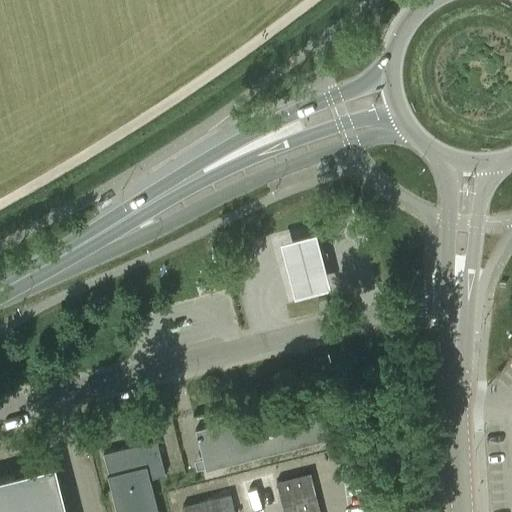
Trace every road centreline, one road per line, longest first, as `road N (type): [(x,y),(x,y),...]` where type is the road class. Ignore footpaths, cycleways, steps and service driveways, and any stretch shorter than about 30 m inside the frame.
road 1 (unclassified): [(456,301),(0,410)]
road 2 (primary): [(389,73),(240,138),(10,285)]
road 3 (primary): [(10,285),(75,262),(156,208),(286,144),(396,113)]
road 4 (tertiary): [(461,511),(456,301)]
road 5 (tertiary): [(456,301),(469,166)]
road 6 (unknown): [(77,392),(100,511)]
